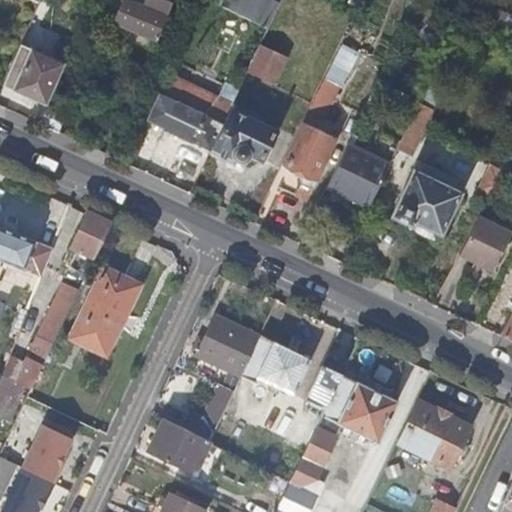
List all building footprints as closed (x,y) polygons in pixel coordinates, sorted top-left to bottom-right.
[(123,0),(113,23),(133,32),(156,41),(173,0),(123,0)] [(224,0),(222,5),(268,27),(281,0),(280,0),(224,0)] [(333,116),(361,51),(341,42),(312,107),(333,116)] [(2,86),(11,90),(29,48),(20,44),(2,86)] [(260,47),(248,73),(275,86),(288,59),(260,47)] [(11,90),(44,105),(62,63),(29,48),(11,90)] [(208,149),(220,124),(203,116),(203,114),(176,101),(175,102),(171,101),(181,80),(170,74),(148,121),(162,127),(161,128),(189,142),(190,141),(208,149)] [(418,104),(434,111),(445,88),(429,80),(418,104)] [(418,104),(394,152),(409,155),(420,133),(422,134),(434,111),(418,104)] [(36,124),(57,134),(65,114),(64,114),(44,105),(36,124)] [(232,105),(210,152),(232,162),(238,150),(260,160),(273,133),(260,126),(263,120),(232,105)] [(301,124),(271,185),(293,196),(299,184),(301,186),(308,189),(312,187),(334,139),(301,124)] [(320,199),(362,219),(381,178),(339,158),(320,199)] [(478,191),(488,196),(500,172),(490,167),(478,191)] [(413,171),(390,217),(410,227),(413,223),(440,236),(461,194),(413,171)] [(94,259),(110,224),(87,214),(71,247),(94,259)] [(477,218),(458,257),(491,273),(510,234),(477,218)] [(0,260),(42,277),(53,249),(0,227),(0,260)] [(104,267),(69,339),(106,357),(141,285),(104,267)] [(58,333),(78,291),(63,283),(24,365),(9,359),(0,381),(0,416),(13,421),(25,386),(31,389),(58,333)] [(511,317),(501,338),(511,342),(511,317)] [(196,356),(236,375),(255,336),(215,318),(196,356)] [(241,377),(260,338),(255,336),(236,375),(241,377)] [(310,361),(261,337),(260,338),(241,377),(256,384),(259,379),(294,395),(310,361)] [(326,410),(342,376),(323,366),(307,401),(326,410)] [(398,403),(342,376),(326,410),(322,417),(343,427),(378,444),(398,403)] [(215,432),(224,413),(239,382),(228,377),(204,426),(215,432)] [(432,410),(416,403),(397,443),(454,471),(474,431),(455,422),(432,410)] [(338,437),(343,427),(322,417),(317,427),(338,437)] [(188,432),(162,419),(146,454),(192,476),(209,441),(188,432)] [(209,441),(210,442),(215,432),(204,426),(193,421),(188,432),(209,441)] [(44,427),(3,511),(40,511),(74,442),(44,427)] [(277,511),(301,511),(295,509),(304,492),(316,484),(338,437),(317,427),(291,483),(277,511)] [(0,497),(3,498),(14,462),(0,457),(0,497)] [(248,511),(277,511),(291,483),(267,472),(248,511)] [(511,511),(511,485),(499,511),(511,511)] [(176,511),(183,499),(171,493),(160,511),(176,511)] [(176,511),(205,511),(207,510),(183,499),(176,511)] [(436,502),(430,511),(453,511),(455,511),(436,502)]
